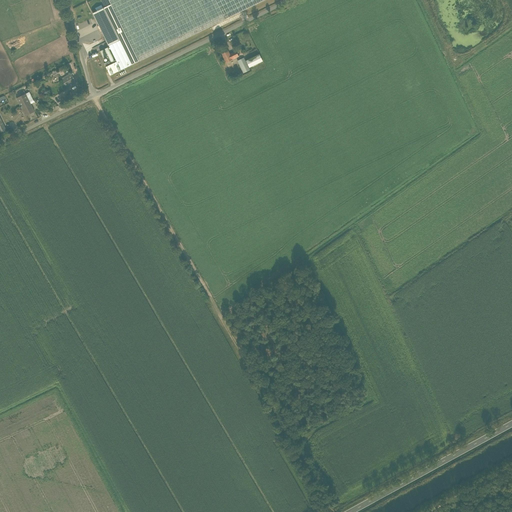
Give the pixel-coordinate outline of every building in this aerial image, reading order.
[(139,61),(108,0),(101,0),(105,7),(93,13),(116,62),(110,65),(106,67),(110,75),(139,61)] [(108,0),(139,61),(225,19),(264,0),(108,0)] [(228,51),(222,54),(226,63),(238,57),(236,51),(232,53),(232,54),(230,55),(228,51)] [(259,54),(249,59),(246,61),(249,68),(263,61),(259,54)] [(62,80),(65,85),(74,80),(71,74),(62,80)] [(17,99),(25,116),(34,111),(31,104),(35,102),(34,101),(29,92),(17,99)]
